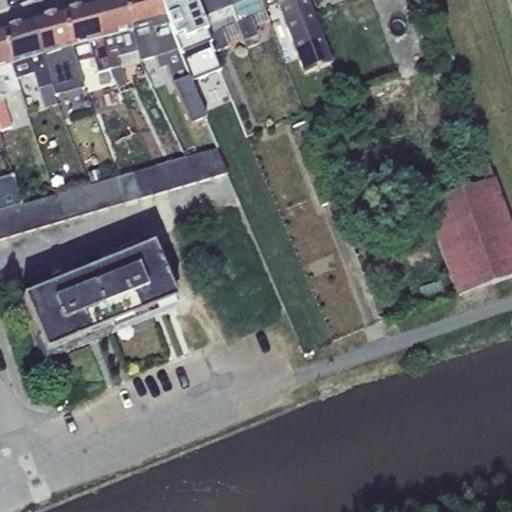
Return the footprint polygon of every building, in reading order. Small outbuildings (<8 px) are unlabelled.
[(122,0),(104,0),(91,4),(106,63),(110,71),(118,90),(126,87),(122,70),(140,66),(139,63),(122,0)] [(191,85),(156,0),(122,0),(139,63),(154,59),(158,71),(166,69),(189,127),(205,119),(191,85)] [(213,54),(191,0),(156,0),(191,85),(221,73),(213,54)] [(242,40),(225,0),(191,0),(213,54),(229,48),(228,45),(242,40)] [(266,16),(259,0),(225,0),(242,40),(242,42),(257,36),(255,29),(269,23),(266,16)] [(304,0),(259,0),(266,16),(279,11),(302,75),(327,67),(304,0)] [(91,4),(61,12),(76,64),(93,60),(98,75),(110,71),(106,63),(91,4)] [(61,12),(30,20),(52,99),(83,91),(76,64),(61,12)] [(30,20),(0,29),(16,81),(33,75),(44,109),(54,106),(52,99),(30,20)] [(0,29),(0,131),(12,128),(2,96),(19,91),(16,81),(0,29)] [(305,122),(292,127),(300,151),(298,152),(318,208),(335,201),(305,122)] [(0,211),(0,240),(227,174),(217,149),(22,205),(0,211)] [(476,184),(423,204),(456,299),(457,298),(457,297),(459,296),(459,297),(493,285),(493,284),(511,277),(511,234),(483,149),(467,154),(476,184)] [(13,176),(0,180),(0,211),(22,205),(13,176)] [(21,302),(44,357),(175,304),(151,247),(150,242),(50,284),(52,289),(21,302)]
